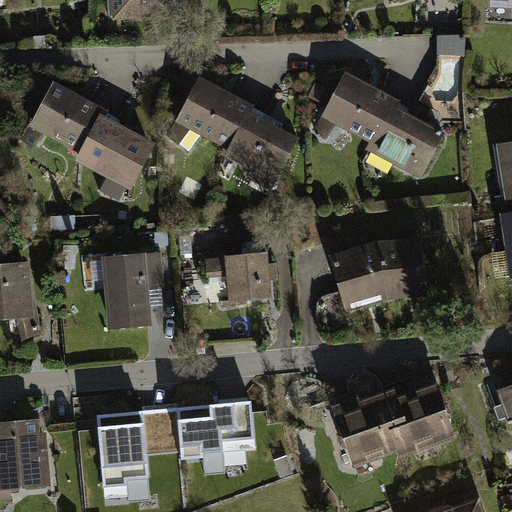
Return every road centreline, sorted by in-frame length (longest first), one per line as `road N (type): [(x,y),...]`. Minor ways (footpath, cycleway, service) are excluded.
road 1 (residential): [(511,340),(0,388)]
road 2 (residential): [(0,62),(424,47)]
